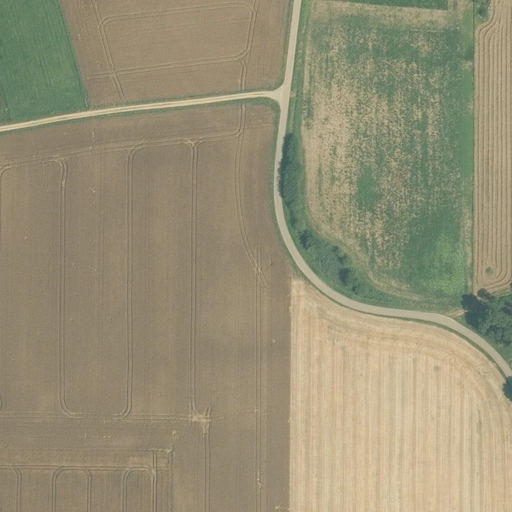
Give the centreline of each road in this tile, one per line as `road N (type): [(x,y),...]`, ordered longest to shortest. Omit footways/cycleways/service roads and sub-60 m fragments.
road 1 (unclassified): [(511,382),(457,325),(334,295),(289,241),(276,204),(296,0)]
road 2 (track): [(284,94),(0,127)]
